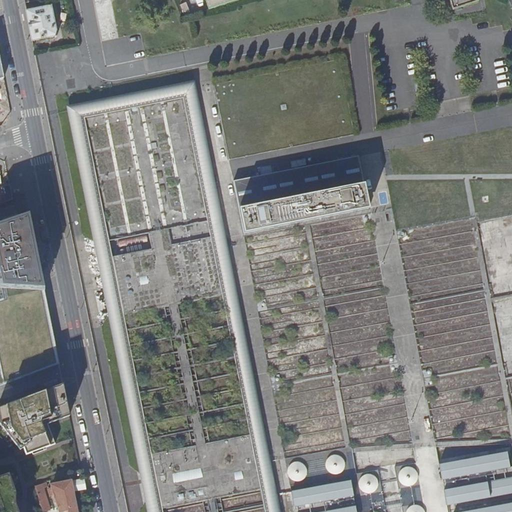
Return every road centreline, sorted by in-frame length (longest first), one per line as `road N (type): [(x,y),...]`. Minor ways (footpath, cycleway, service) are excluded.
road 1 (secondary): [(111,511),(35,130)]
road 2 (secondary): [(35,130),(9,0)]
